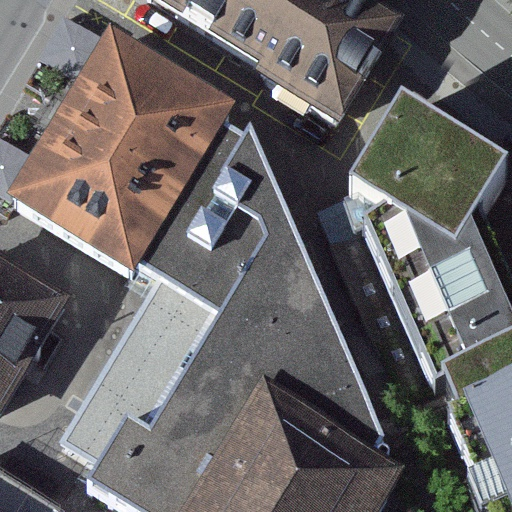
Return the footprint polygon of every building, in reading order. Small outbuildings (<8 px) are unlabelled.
[(143,0),(270,78),(265,86),(336,129),(390,41),(323,0),(143,0)] [(64,132),(15,211),(133,282),(136,277),(159,290),(67,443),(62,452),(101,475),(88,497),(113,511),(383,511),(401,484),(373,467),(385,448),(251,145),(247,151),(222,136),(230,124),(112,52),(64,132)] [(350,205),(385,226),(363,236),(485,511),(511,511),(511,302),(480,230),(508,183),(402,119),(350,205)] [(65,311),(0,271),(0,418),(32,366),(65,311)] [(45,511),(0,483),(0,511),(45,511)]
